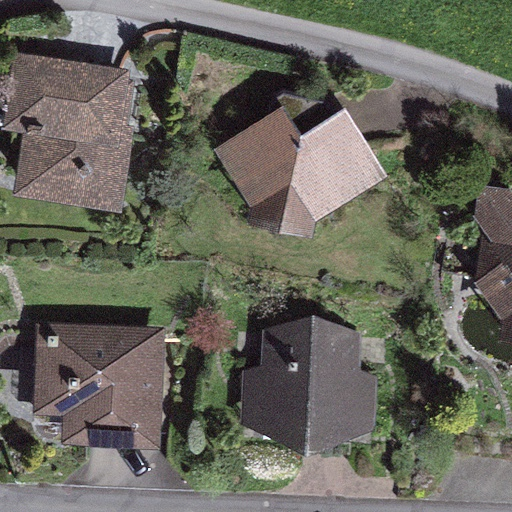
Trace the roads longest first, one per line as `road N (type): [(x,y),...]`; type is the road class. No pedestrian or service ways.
road 1 (residential): [(0,491),(509,511)]
road 2 (residential): [(511,103),(353,44),(160,0)]
